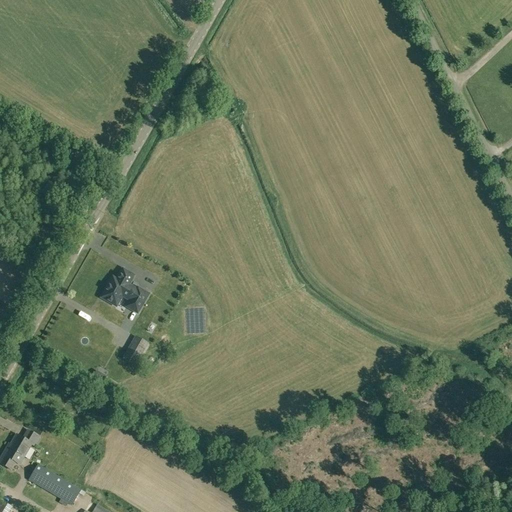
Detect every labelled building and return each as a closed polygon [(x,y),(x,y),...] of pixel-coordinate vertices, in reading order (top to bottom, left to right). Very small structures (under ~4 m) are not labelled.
[(123,271),(117,281),(122,284),(119,288),(136,298),(137,300),(143,304),(148,295),(137,289),(136,291),(128,286),(133,277),(123,271)] [(119,288),(122,284),(117,281),(115,280),(102,301),(115,308),(121,298),(129,302),(126,308),(137,314),(143,304),(137,300),(136,298),(119,288)] [(137,368),(149,344),(135,336),(122,359),(137,368)] [(16,463),(19,465),(31,445),(34,446),(39,437),(28,431),(23,439),(16,435),(10,445),(9,444),(0,459),(0,463),(11,470),(16,463)] [(72,506),(79,494),(81,490),(38,465),(29,480),(72,506)] [(0,501),(0,511),(10,511),(12,509),(0,501)]
